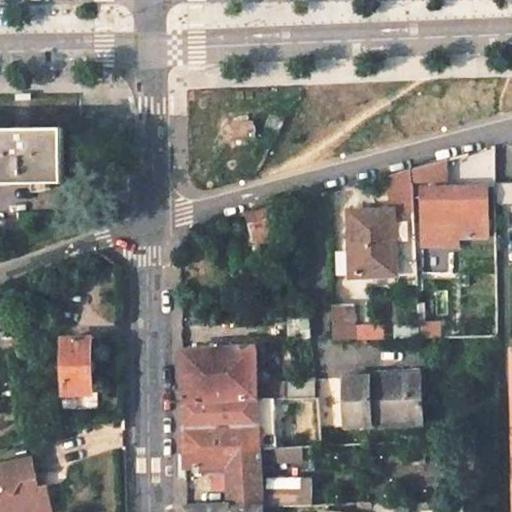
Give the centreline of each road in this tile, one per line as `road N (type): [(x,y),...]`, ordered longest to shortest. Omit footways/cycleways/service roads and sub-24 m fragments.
road 1 (residential): [(218,204),(511,126)]
road 2 (residential): [(149,511),(150,224)]
road 3 (residential): [(150,224),(150,48)]
